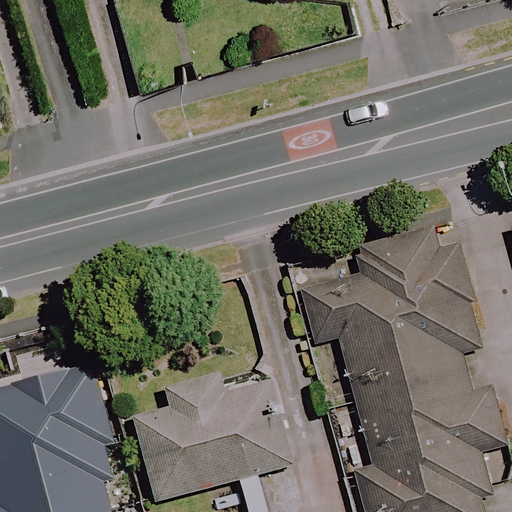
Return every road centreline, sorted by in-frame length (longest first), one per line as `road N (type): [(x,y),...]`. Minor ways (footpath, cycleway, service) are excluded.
road 1 (secondary): [(0,241),(511,108)]
road 2 (unknown): [(65,224),(0,18)]
